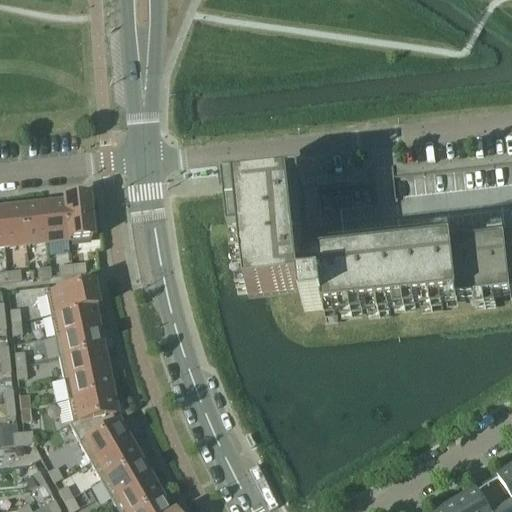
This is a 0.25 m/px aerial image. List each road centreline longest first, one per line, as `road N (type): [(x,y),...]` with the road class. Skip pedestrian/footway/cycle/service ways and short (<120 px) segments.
road 1 (residential): [(143,162),(511,125)]
road 2 (tertiary): [(251,511),(183,362),(143,162)]
road 3 (residential): [(511,422),(364,511)]
road 4 (residential): [(0,176),(143,162)]
